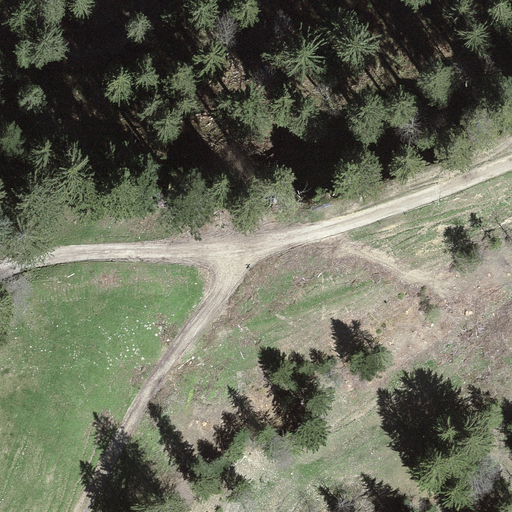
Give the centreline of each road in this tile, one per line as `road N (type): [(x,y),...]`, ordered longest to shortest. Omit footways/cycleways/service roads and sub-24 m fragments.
road 1 (track): [(247,250),(172,354),(79,511)]
road 2 (track): [(143,0),(97,33),(0,37)]
